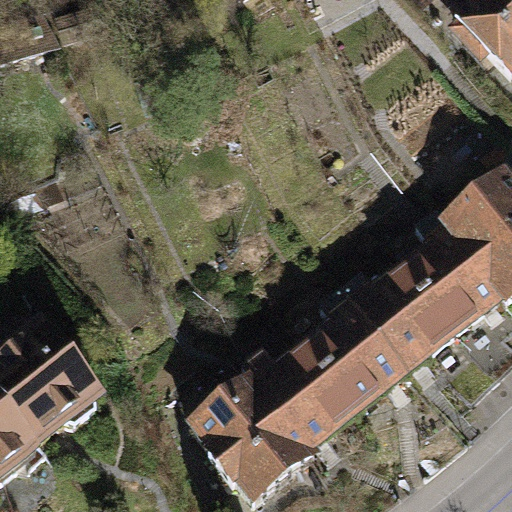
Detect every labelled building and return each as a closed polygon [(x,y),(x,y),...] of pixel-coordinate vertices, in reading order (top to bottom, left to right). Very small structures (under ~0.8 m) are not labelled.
[(511,0),(454,0),(511,64),(511,0)] [(119,3),(71,24),(82,50),(130,29),(119,3)] [(46,19),(0,39),(0,64),(7,82),(63,58),(46,19)] [(509,320),(511,317),(511,189),(488,162),(421,219),(500,310),(509,320)] [(458,347),(500,310),(421,219),(413,210),(399,222),(417,243),(389,267),(458,347)] [(415,383),(458,347),(389,267),(359,293),(344,276),(332,287),(415,383)] [(373,420),(415,383),(332,287),(319,298),(333,315),(304,341),(373,420)] [(38,332),(0,362),(0,409),(38,456),(98,406),(38,332)] [(330,457),(373,420),(304,341),(276,365),(260,347),(246,359),(253,368),(330,457)] [(282,511),(337,465),(330,457),(253,368),(188,424),(264,511),(282,511)] [(0,409),(0,485),(38,456),(0,409)]
